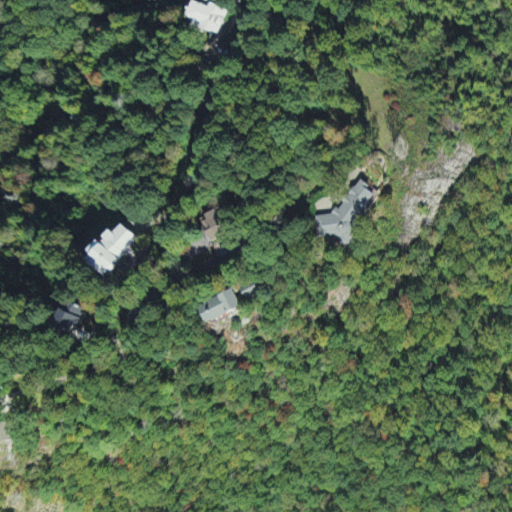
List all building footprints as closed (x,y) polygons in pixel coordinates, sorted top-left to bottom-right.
[(190,23),(222,36),(231,13),(214,6),(213,9),(198,3),(190,23)] [(314,219),(316,243),(332,241),(349,252),(357,239),(356,228),(373,202),(372,193),(358,184),(336,217),(314,219)] [(210,246),(230,235),(218,212),(198,223),(210,246)] [(100,245),(85,261),(103,279),(139,243),(122,226),(102,246),(100,245)] [(196,310),(204,328),(239,313),(232,295),(196,310)] [(52,333),(72,341),(84,312),(64,304),(52,333)] [(3,445),(17,444),(15,425),(2,426),(3,445)]
